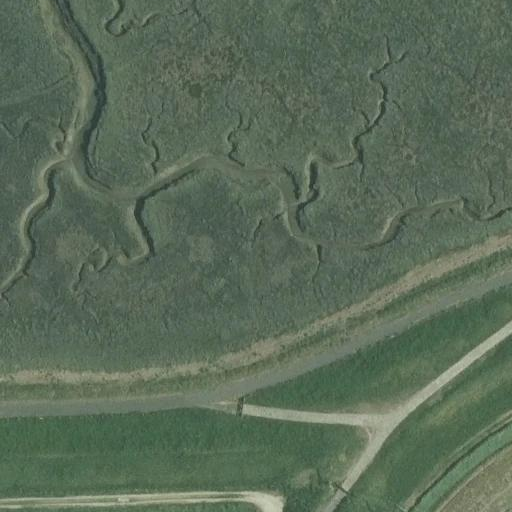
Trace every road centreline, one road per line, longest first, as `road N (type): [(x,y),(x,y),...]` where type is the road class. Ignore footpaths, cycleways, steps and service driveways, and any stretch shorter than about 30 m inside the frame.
road 1 (track): [(511,330),(388,424),(328,511)]
road 2 (track): [(388,424),(193,402)]
